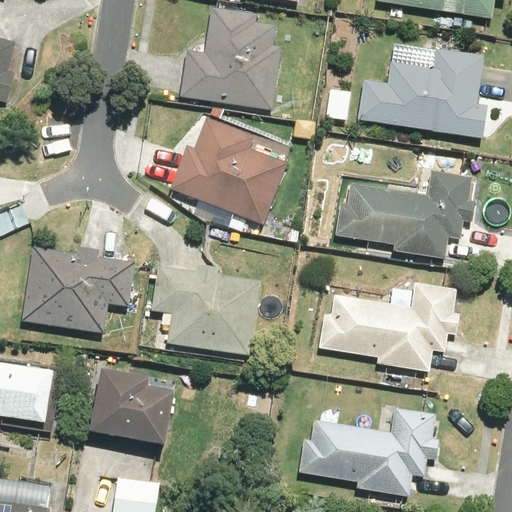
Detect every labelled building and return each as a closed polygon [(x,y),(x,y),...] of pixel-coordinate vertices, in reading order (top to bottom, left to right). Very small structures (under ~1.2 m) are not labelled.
[(381,0),(381,2),(508,19),(510,0),(381,0)] [(262,13),(215,6),(208,53),(191,51),(184,96),(276,110),(285,48),(275,46),(278,25),(260,23),(262,13)] [(16,41),(0,36),(0,98),(10,101),(18,73),(8,70),(16,41)] [(367,78),(361,121),(485,137),(489,106),(480,105),(487,56),(442,50),(439,69),(393,63),(391,81),(367,78)] [(330,119),(353,120),(356,93),(332,91),(330,119)] [(173,188),(268,225),(292,163),(255,149),(260,137),(210,118),(198,148),(190,145),(173,188)] [(343,202),(338,235),(399,244),(398,252),(452,260),(455,236),(465,238),(468,217),(474,218),(477,177),(432,171),(431,194),(355,183),(352,203),(343,202)] [(134,307),(138,261),(102,258),(103,248),(81,246),(80,253),(35,248),(25,322),(139,333),(141,307),(134,307)] [(203,265),(203,270),(158,267),(155,313),(173,314),(170,349),(257,354),(261,279),(219,277),(220,266),(203,265)] [(326,313),(322,348),(382,356),(381,364),(434,371),(436,351),(448,353),(450,339),(462,341),(469,288),(417,281),(414,307),(340,297),(337,315),(326,313)] [(0,363),(0,416),(30,421),(29,430),(54,433),(62,372),(0,363)] [(101,371),(96,436),(174,443),(180,378),(156,376),(156,371),(133,369),(133,374),(101,371)] [(318,420),(316,438),(307,437),(303,475),(362,480),(361,491),(416,496),(418,477),(429,478),(431,456),(443,457),(444,441),(437,440),(440,413),(397,409),(395,428),(318,420)] [(120,480),(116,511),(162,511),(165,483),(120,480)] [(0,499),(0,511),(58,511),(59,508),(0,499)]
